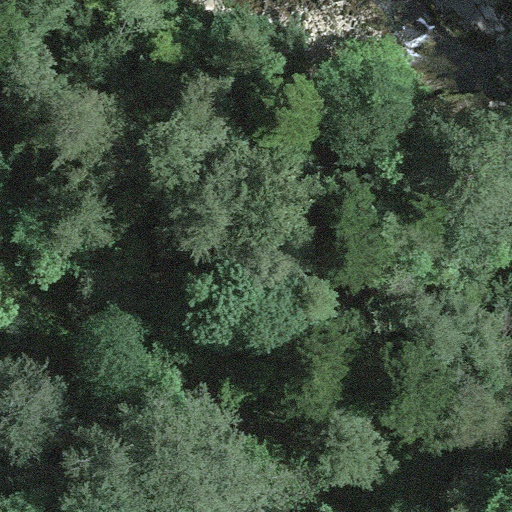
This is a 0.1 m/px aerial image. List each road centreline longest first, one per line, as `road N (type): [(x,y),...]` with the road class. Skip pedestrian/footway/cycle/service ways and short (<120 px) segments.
road 1 (track): [(6,0),(312,154),(511,288)]
road 2 (track): [(0,269),(286,450),(367,511)]
